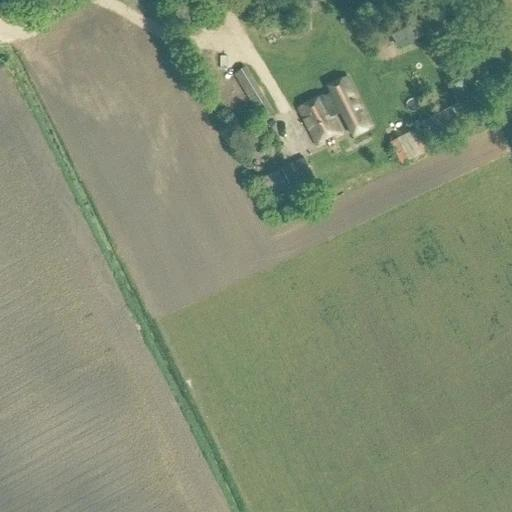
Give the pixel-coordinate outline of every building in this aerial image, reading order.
[(392,37),(399,50),(427,36),(420,23),(392,37)] [(323,97),(299,110),(318,146),(341,134),(331,116),(340,111),(343,117),(358,109),(342,79),(327,87),(333,97),(325,101),(323,97)] [(415,128),(399,138),(405,149),(422,139),(415,128)] [(314,178),(305,159),(282,171),(292,189),(314,178)] [(262,201),(286,188),(279,171),(254,182),(262,201)]
